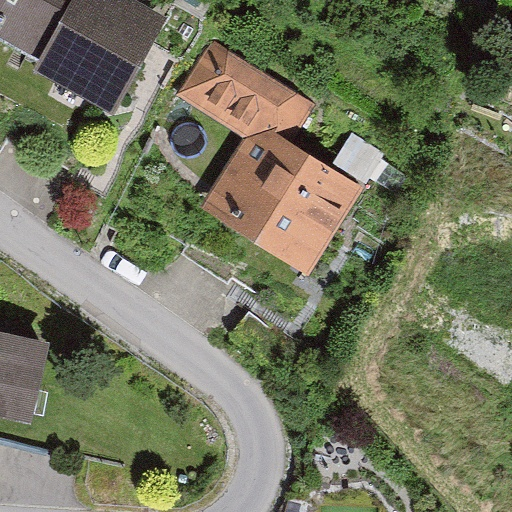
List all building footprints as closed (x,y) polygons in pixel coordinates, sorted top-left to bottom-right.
[(0,0),(0,36),(115,102),(164,16),(135,0),(0,0)] [(204,40),(174,91),(248,133),(203,211),(301,267),(351,181),(284,142),(309,100),(204,40)] [(511,238),(490,225),(483,238),(455,221),(415,288),(511,346),(511,238)] [(244,311),(230,331),(275,361),(289,341),(244,311)] [(0,338),(1,331),(0,330),(0,427),(25,432),(38,358),(0,350),(0,338)]
